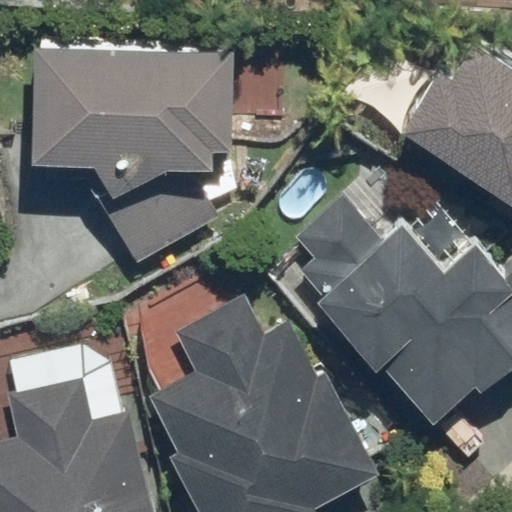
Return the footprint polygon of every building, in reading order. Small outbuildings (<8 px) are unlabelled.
[(456,190),(476,158),(498,172),(478,203),(511,224),(511,43),(479,23),(457,60),(446,53),(407,116),(440,136),(420,167),(456,190)] [(203,151),(223,152),(223,132),(239,132),(239,31),(43,30),(42,146),(103,148),(118,177),(106,183),(142,253),(232,207),(203,151)] [(478,370),(483,375),(511,349),(511,266),(477,227),(446,254),(403,205),(380,225),(341,181),(284,231),(372,330),(356,344),(423,419),(478,370)] [(322,357),(297,311),(268,327),(246,286),(177,323),(197,362),(153,385),(181,436),(172,441),(210,511),(316,511),(328,506),(321,492),(386,457),(329,353),(322,357)] [(0,432),(0,511),(163,511),(139,402),(93,410),(88,381),(16,393),(22,429),(0,432)]
